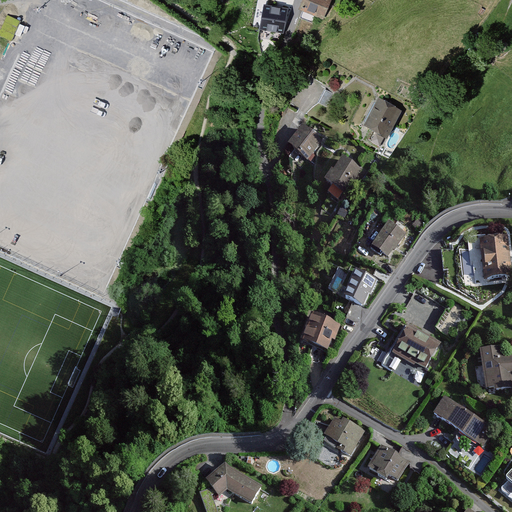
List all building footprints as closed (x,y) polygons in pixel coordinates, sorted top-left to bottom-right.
[(336,1),(332,0),(306,0),(302,12),(327,22),(336,1)] [(288,11),(265,8),(261,33),(285,37),(288,11)] [(20,20),(7,15),(0,32),(0,36),(12,41),(20,20)] [(479,46),(474,53),(488,62),(497,50),(492,46),(487,52),(479,46)] [(401,116),(380,106),(367,133),(388,142),(401,116)] [(322,145),(303,132),(291,150),(311,163),(322,145)] [(362,176),(344,164),(335,178),(333,176),(327,185),(348,198),(362,176)] [(406,238),(390,229),(376,253),(391,262),(406,238)] [(506,236),(480,239),(483,278),(509,275),(506,236)] [(375,284),(356,277),(347,302),(366,309),(375,284)] [(340,329),(313,321),(305,348),(329,355),(333,343),(336,344),(340,329)] [(441,343),(409,326),(385,368),(418,386),(441,343)] [(500,348),(481,351),(486,386),(493,385),(494,390),(511,387),(509,371),(511,370),(511,355),(501,357),(500,348)] [(492,429),(445,399),(434,416),(482,446),(492,429)] [(342,429),(336,425),(326,442),(340,450),(338,454),(351,461),(365,436),(345,424),(342,429)] [(410,466),(384,451),(371,475),(390,485),(392,481),(400,485),(410,466)] [(511,470),(506,478),(509,481),(501,490),(511,498),(511,470)] [(227,471),(210,487),(222,501),(228,496),(252,511),(262,492),(227,471)] [(204,498),(208,511),(219,511),(213,495),(204,498)]
